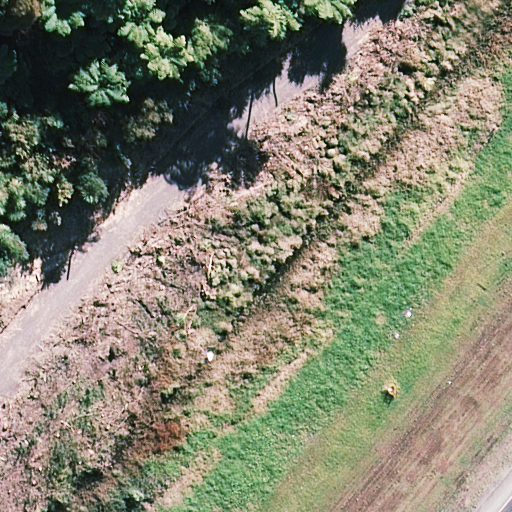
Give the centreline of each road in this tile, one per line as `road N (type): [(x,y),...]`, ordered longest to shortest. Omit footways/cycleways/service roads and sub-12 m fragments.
road 1 (trunk): [(112,511),(497,0)]
road 2 (track): [(511,370),(398,511)]
